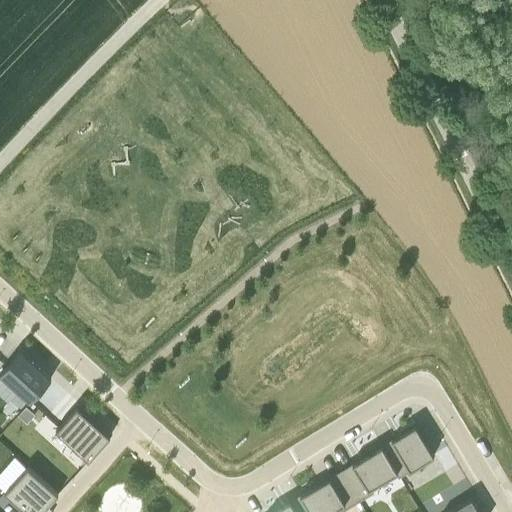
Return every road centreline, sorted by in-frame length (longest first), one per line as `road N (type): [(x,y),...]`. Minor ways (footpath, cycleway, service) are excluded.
road 1 (residential): [(213,470),(241,475),(414,374),(432,380),(511,511)]
road 2 (unclassified): [(511,245),(391,0)]
road 3 (unclassified): [(147,0),(0,153)]
road 4 (residential): [(0,279),(142,406)]
road 5 (residential): [(47,511),(142,406)]
